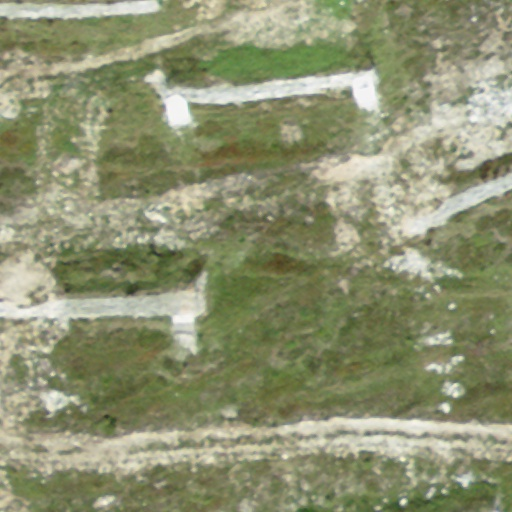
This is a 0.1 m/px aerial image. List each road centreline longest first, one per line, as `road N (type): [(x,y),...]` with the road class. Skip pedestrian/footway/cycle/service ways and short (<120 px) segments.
road 1 (track): [(511,417),(303,414),(26,440),(0,432)]
road 2 (track): [(0,73),(192,32),(323,27)]
